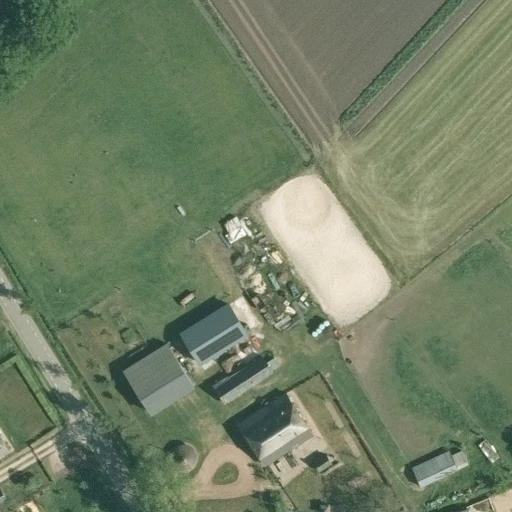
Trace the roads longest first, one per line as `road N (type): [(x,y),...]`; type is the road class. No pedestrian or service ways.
road 1 (tertiary): [(144,511),(0,285)]
road 2 (track): [(157,511),(188,494),(239,489),(247,468),(234,454),(214,460),(202,481)]
